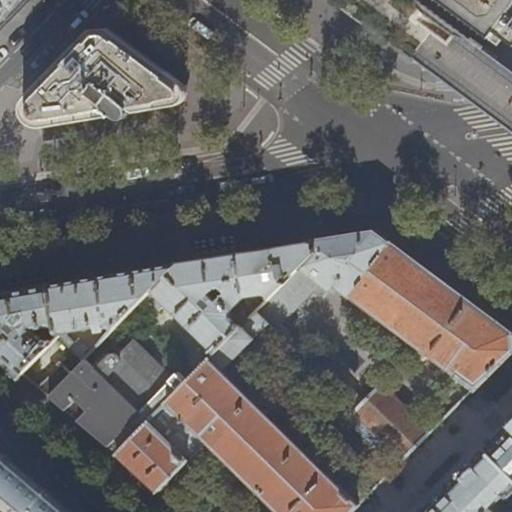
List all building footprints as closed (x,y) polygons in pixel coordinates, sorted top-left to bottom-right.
[(0,0),(0,28),(3,25),(27,0),(0,0)] [(422,0),(333,0),(373,29),(404,52),(403,53),(414,62),(415,61),(418,63),(429,61),(456,57),(484,52),(490,51),(422,0)] [(511,0),(439,0),(493,40),(498,32),(511,41),(511,0)] [(30,114),(36,125),(63,121),(131,110),(179,102),(183,87),(134,50),(108,31),(93,33),(77,49),(24,103),(30,114)] [(429,61),(418,63),(511,133),(511,67),(490,51),(484,52),(456,57),(429,61)] [(353,511),(361,504),(223,370),(257,335),(395,471),(432,433),(409,412),(380,384),(354,410),(286,342),(292,336),(282,324),(315,291),(324,298),(330,291),(333,291),(336,287),(363,306),(437,361),(475,390),(476,389),(511,352),(511,331),(494,318),(376,231),(350,235),(344,236),(312,241),(314,253),(248,320),(216,354),(195,375),(188,383),(118,454),(125,461),(159,493),(210,441),(241,472),(236,478),(271,511),(202,511),(194,504),(186,511),(353,511)] [(248,320),(314,253),(312,241),(277,247),(238,253),(248,320)] [(238,253),(205,259),(177,263),(175,268),(152,291),(216,354),(248,320),(238,253)] [(131,313),(152,291),(175,268),(177,263),(127,271),(78,279),(51,284),(57,324),(57,327),(59,338),(58,339),(83,361),(83,360),(65,342),(68,339),(68,332),(106,326),(115,329),(131,313)] [(57,324),(51,284),(6,291),(0,292),(0,366),(15,380),(23,372),(50,346),(36,334),(37,328),(57,327),(57,324)] [(80,422),(118,454),(188,383),(179,374),(174,380),(133,340),(117,356),(114,354),(111,353),(109,354),(94,369),(84,360),(83,360),(83,361),(70,374),(49,396),(80,422)] [(39,387),(49,396),(70,374),(61,365),(39,387)] [(511,423),(487,448),(511,473),(511,423)] [(500,511),(494,506),(505,495),(509,499),(511,495),(511,473),(487,448),(428,507),(423,511),(500,511)] [(71,511),(55,498),(20,468),(0,450),(0,511),(71,511)]
